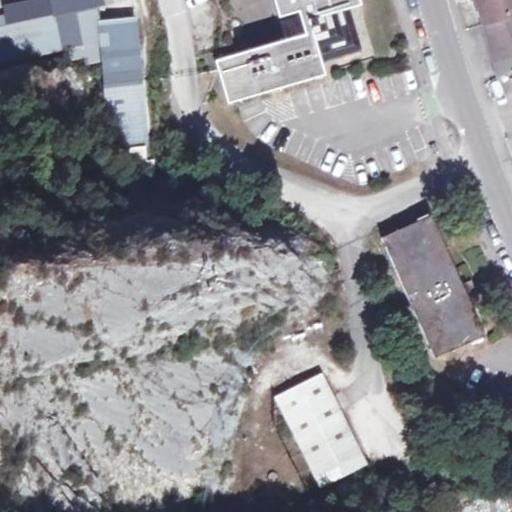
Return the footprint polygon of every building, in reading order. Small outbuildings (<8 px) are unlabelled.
[(271,0),(277,17),(296,11),(303,9),(309,32),(212,61),(225,104),(322,76),(317,60),(356,49),(344,9),(357,5),(355,0),(271,0)] [(511,0),(473,0),(480,24),(494,76),(510,69),(511,67),(511,0)] [(134,153),(136,166),(148,165),(147,149),(141,150),(131,19),(97,22),(107,149),(116,155),(134,153)] [(430,218),(381,239),(433,358),(483,337),(430,218)] [(275,396),(319,487),(365,463),(320,374),(275,396)]
